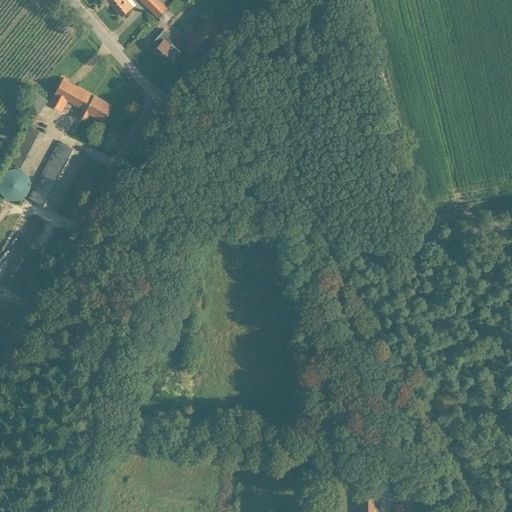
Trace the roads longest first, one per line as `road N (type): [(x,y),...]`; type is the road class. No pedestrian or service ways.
road 1 (track): [(335,234),(333,259),(483,511)]
road 2 (track): [(153,91),(0,365)]
road 3 (unclassified): [(335,234),(280,157),(153,91)]
road 4 (unclassified): [(335,234),(400,244),(511,222)]
road 5 (unclassified): [(69,0),(153,91)]
